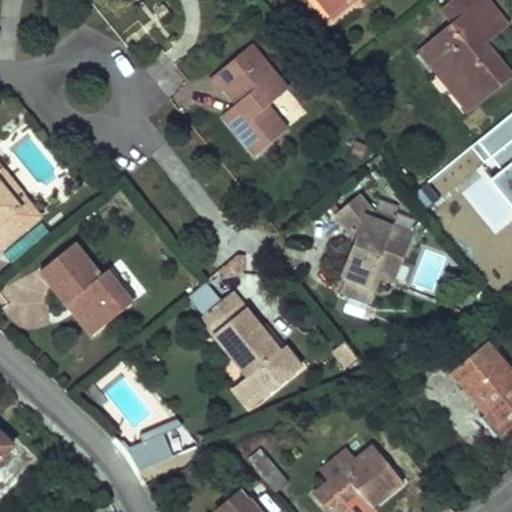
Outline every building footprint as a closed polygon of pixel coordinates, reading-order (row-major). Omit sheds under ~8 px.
[(322,0),(333,14),(351,0),(322,0)] [(428,46),(476,105),(511,76),(484,42),(477,32),(500,14),(488,0),(484,0),(455,24),(428,46)] [(455,24),(484,0),(456,0),(444,10),(455,24)] [(169,12),(163,4),(155,10),(160,18),(169,12)] [(477,32),(484,42),(508,23),(500,14),(477,32)] [(228,121),(255,156),(287,130),(268,105),(289,89),(254,44),(211,79),(220,91),(226,86),(238,101),(243,108),(228,121)] [(476,105),(428,46),(416,56),(430,74),(436,69),(470,111),(476,105)] [(243,108),(238,101),(222,113),(228,121),(243,108)] [(0,250),(39,218),(21,194),(14,200),(0,182),(0,173),(3,171),(0,167),(0,250)] [(0,182),(14,200),(21,194),(3,171),(0,173),(0,182)] [(373,275),(380,278),(395,284),(410,242),(389,234),(392,225),(371,218),(373,211),(361,195),(336,214),(348,230),(365,236),(364,242),(354,245),(342,275),(348,278),(369,286),(373,275)] [(394,219),(373,211),(371,218),(392,225),(394,219)] [(389,234),(410,242),(413,234),(392,225),(389,234)] [(365,236),(348,230),(354,245),(364,242),(365,236)] [(73,298),(99,330),(133,301),(108,270),(101,276),(76,244),(41,272),(67,304),(73,298)] [(337,284),(348,249),(330,244),(319,278),(337,284)] [(369,286),(348,278),(343,292),(370,304),(380,278),(373,275),(369,286)] [(259,333),(264,329),(232,291),(200,319),(248,377),(244,380),(261,400),(303,365),(286,345),(281,349),(269,334),(264,339),(259,333)] [(73,298),(67,304),(92,336),(99,330),(73,298)] [(264,339),(269,334),(264,329),(259,333),(264,339)] [(511,369),(483,334),(443,356),(454,370),(451,373),(502,435),(511,426),(511,369)] [(261,400),(244,380),(235,388),(252,408),(261,400)] [(0,432),(0,463),(15,446),(0,432)] [(327,511),(341,511),(353,503),(362,495),(366,500),(373,508),(404,482),(374,446),(354,462),(329,482),(313,494),(327,511)] [(256,469),(269,458),(262,448),(248,458),(256,469)] [(329,482),(354,462),(346,451),(320,471),(329,482)] [(259,482),(234,454),(222,464),(245,492),(259,482)] [(269,458),(256,469),(277,494),(290,483),(269,458)] [(198,468),(180,477),(185,489),(203,480),(198,468)] [(261,511),(251,500),(249,501),(241,492),(217,511),(261,511)] [(362,495),(353,503),(357,508),(366,500),(362,495)]
